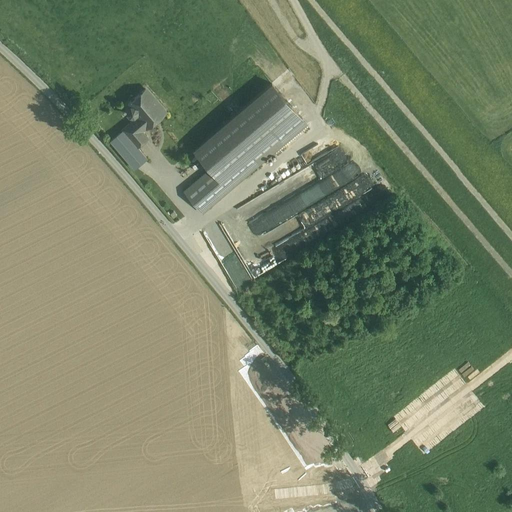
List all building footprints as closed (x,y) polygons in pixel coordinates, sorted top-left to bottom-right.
[(185,184),(200,206),(314,128),(282,81),(197,140),(214,163),(185,184)] [(123,132),(139,148),(148,139),(145,136),(166,115),(148,96),(130,114),(138,123),(135,126),(132,123),(123,132)] [(292,188),(308,179),(309,180),(319,174),(320,174),(340,163),(332,148),(321,155),(323,159),(287,180),(292,188)] [(308,148),(301,152),(306,163),(314,159),(308,148)] [(343,173),(246,220),(255,240),(296,220),(302,232),(330,218),(323,203),(338,196),(335,190),(343,186),(344,188),(353,183),(348,173),(344,175),(343,173)]
